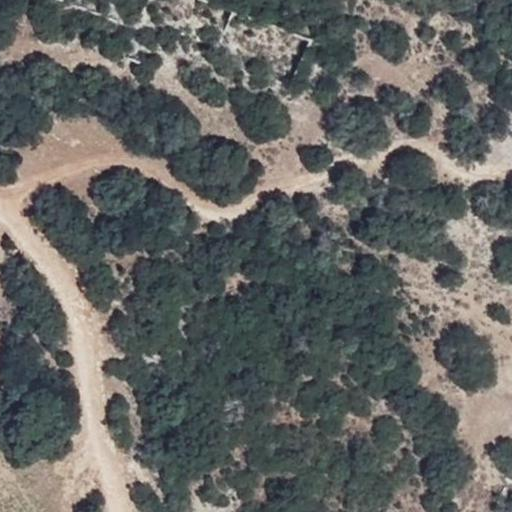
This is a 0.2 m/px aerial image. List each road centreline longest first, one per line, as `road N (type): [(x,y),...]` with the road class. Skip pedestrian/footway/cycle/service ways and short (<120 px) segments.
road 1 (track): [(104,356),(244,219),(511,156)]
road 2 (track): [(0,219),(104,356),(100,491),(109,511)]
